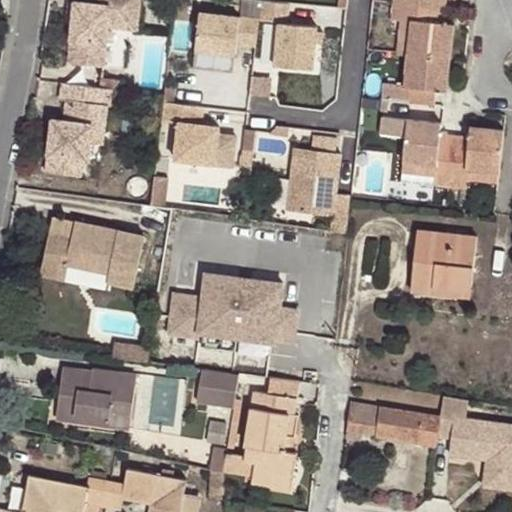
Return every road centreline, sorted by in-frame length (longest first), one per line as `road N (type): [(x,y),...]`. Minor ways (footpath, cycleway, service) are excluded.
road 1 (residential): [(344,348),(321,511)]
road 2 (residential): [(2,128),(24,0)]
